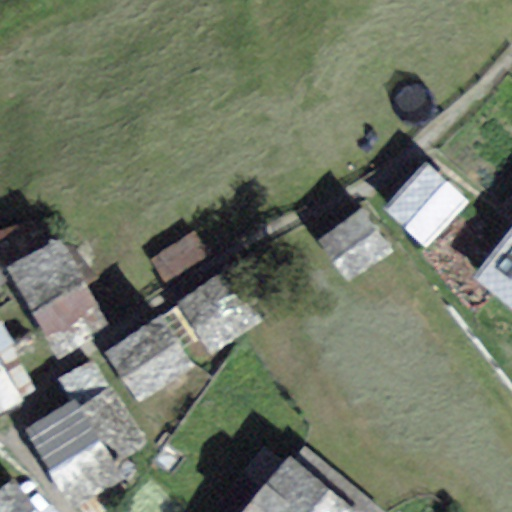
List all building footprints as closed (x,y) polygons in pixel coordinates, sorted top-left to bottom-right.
[(471,196),(434,162),(391,200),(431,237),(471,196)] [(393,247),(366,204),(312,237),(339,281),(393,247)] [(511,229),(477,274),(511,300),(511,229)] [(67,237),(17,261),(65,347),(115,321),(67,237)] [(245,257),(179,298),(217,352),(283,309),(245,257)] [(0,287),(12,280),(0,259),(0,287)] [(166,313),(115,347),(152,398),(203,360),(166,313)] [(0,403),(26,392),(0,340),(0,403)] [(84,396),(33,424),(73,498),(126,474),(84,396)] [(365,511),(284,447),(231,511),(365,511)]
